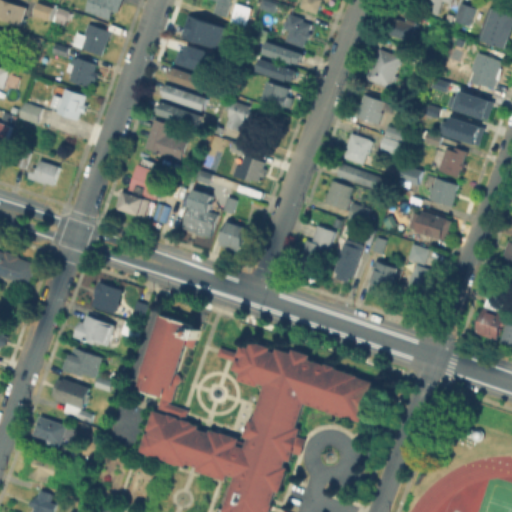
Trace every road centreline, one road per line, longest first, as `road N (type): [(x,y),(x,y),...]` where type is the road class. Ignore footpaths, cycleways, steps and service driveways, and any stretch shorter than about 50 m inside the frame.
road 1 (tertiary): [(511,382),(0,208)]
road 2 (residential): [(0,440),(159,0)]
road 3 (residential): [(254,295),(361,0)]
road 4 (residential): [(434,356),(511,139)]
road 5 (residential): [(378,511),(434,356)]
